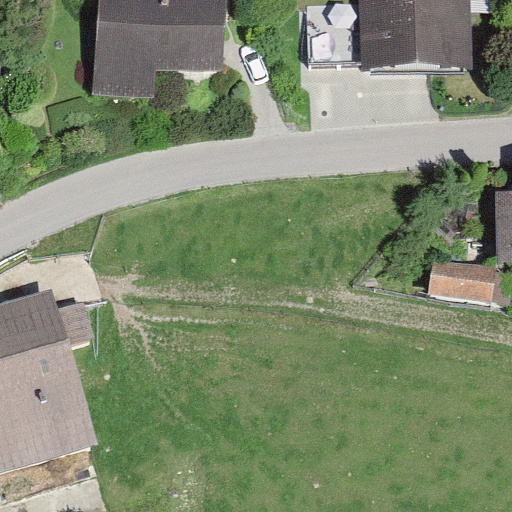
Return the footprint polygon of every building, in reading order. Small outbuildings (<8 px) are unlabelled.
[(96,0),(92,66),(212,74),(217,0),(96,0)] [(361,0),(363,67),(458,65),(456,6),(456,0),(361,0)] [(511,186),(501,186),(502,264),(511,264),(511,186)] [(429,298),(484,305),(488,276),(432,269),(429,298)] [(0,475),(83,451),(54,353),(82,345),(72,311),(0,332),(0,475)]
